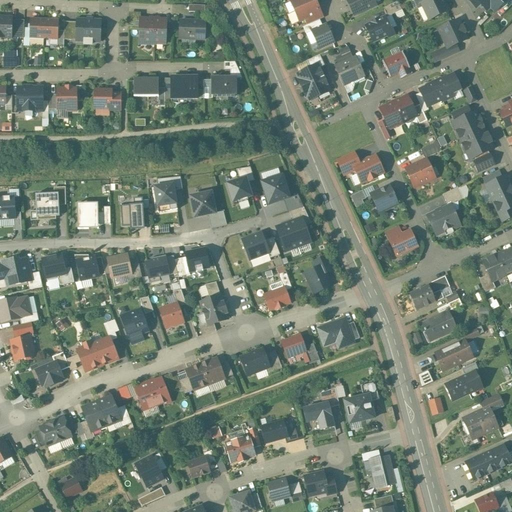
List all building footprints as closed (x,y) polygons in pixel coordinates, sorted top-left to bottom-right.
[(293,0),(290,2),(294,12),(316,3),(314,0),(293,0)] [(346,0),(354,16),(375,6),(372,0),(346,0)] [(412,0),(417,10),(423,7),(422,4),(430,0),(412,0)] [(430,0),(422,4),(423,7),(429,20),(449,11),(445,2),(443,3),(441,0),(430,0)] [(467,0),(475,8),(479,4),(486,11),(490,7),(495,12),(507,0),(467,0)] [(397,2),(383,9),(387,17),(402,11),(397,2)] [(316,3),(294,12),(299,23),(305,20),(312,17),(321,13),(316,3)] [(321,13),(312,17),(314,23),(319,20),(323,19),(321,13)] [(12,18),(0,17),(0,39),(1,40),(3,38),(10,38),(11,38),(11,20),(12,18)] [(312,17),(305,20),(307,26),(314,23),(312,17)] [(384,18),(366,27),(373,43),(387,36),(388,38),(395,35),(392,29),(390,30),(384,18)] [(44,20),(30,19),(30,34),(29,39),(44,40),(44,20)] [(158,19),(149,19),(148,20),(140,20),(140,34),(141,35),(141,44),(155,44),(155,43),(165,44),(166,21),(159,21),(158,19)] [(24,21),(11,20),(11,38),(10,38),(10,42),(17,43),(18,38),(23,39),(24,34),(24,21)] [(58,20),(44,20),(44,40),(57,40),(58,20)] [(100,21),(77,20),(77,23),(76,41),(99,42),(100,21)] [(307,26),(303,28),(306,34),(311,32),(322,27),(319,20),(307,26)] [(205,22),(180,21),(179,39),(182,39),(189,39),(205,40),(205,22)] [(458,21),(439,30),(447,48),(447,49),(455,45),(467,40),(464,33),(462,28),(461,28),(458,21)] [(77,23),(64,22),(63,40),(76,41),(77,23)] [(322,27),(311,32),(319,49),(334,43),(326,25),(322,27)] [(447,48),(438,52),(442,60),(458,53),(455,45),(447,49),(447,48)] [(402,53),(382,62),(390,78),(398,75),(409,69),(402,53)] [(319,56),(307,61),(310,69),(317,66),(318,68),(324,66),(319,56)] [(16,66),(16,58),(8,58),(8,67),(16,66)] [(356,58),(335,67),(343,86),(364,76),(356,58)] [(242,79),(235,62),(224,62),(224,70),(230,70),(230,79),(236,78),(236,79),(242,79)] [(310,69),(297,75),(300,80),(298,81),(306,97),(307,96),(309,101),(329,92),(318,68),(317,66),(310,69)] [(409,69),(398,75),(400,80),(412,75),(409,69)] [(453,75),(434,84),(442,101),(441,101),(442,102),(453,97),(451,94),(460,90),(453,75)] [(228,77),(222,77),(222,79),(212,79),(212,89),(212,96),(236,96),(236,89),(236,79),(236,78),(230,79),(228,79),(228,77)] [(158,79),(134,79),(134,97),(158,97),(158,89),(158,79)] [(197,79),(171,79),(171,91),(171,92),(172,92),(172,99),(172,100),(197,99),(197,98),(197,92),(197,91),(197,79)] [(434,84),(419,91),(427,107),(441,101),(442,101),(434,84)] [(42,88),(17,88),(17,96),(18,112),(42,112),(42,88)] [(76,89),(57,90),(57,95),(57,110),(68,110),(68,112),(76,112),(76,89)] [(477,102),(471,89),(464,92),(470,105),(477,102)] [(111,91),(95,90),(95,95),(90,100),(94,105),(94,109),(110,110),(111,110),(111,94),(111,91)] [(121,94),(111,94),(111,110),(110,110),(110,111),(121,111),(121,94)] [(57,95),(48,95),(48,109),(57,110),(57,95)] [(407,97),(393,103),(402,123),(415,117),(416,117),(412,108),(407,97)] [(393,103),(379,109),(385,121),(389,129),(402,123),(393,103)] [(510,105),(505,107),(507,110),(500,113),(507,127),(511,124),(511,103),(510,104),(510,105)] [(427,121),(419,105),(412,108),(416,117),(415,117),(419,125),(427,121)] [(467,107),(451,114),(455,123),(457,122),(471,115),(467,107)] [(471,115),(457,122),(460,128),(455,130),(466,154),(471,152),(474,158),(474,159),(488,152),(493,150),(490,143),(491,142),(489,142),(486,136),(488,136),(487,135),(486,135),(476,113),(471,115)] [(389,129),(385,121),(378,124),(385,141),(393,137),(389,129)] [(441,146),(448,144),(445,138),(439,140),(441,146)] [(437,143),(420,150),(425,159),(441,152),(437,143)] [(488,152),(474,159),(474,158),(472,159),(478,173),(494,165),(488,152)] [(353,153),(337,160),(344,176),(355,171),(353,167),(358,164),(353,153)] [(358,164),(353,167),(355,171),(361,184),(368,181),(369,181),(376,178),(375,177),(383,174),(375,157),(358,164)] [(418,163),(413,166),(413,167),(406,171),(410,179),(411,179),(414,187),(420,184),(421,185),(428,182),(427,181),(433,178),(429,170),(430,170),(426,161),(419,165),(418,163)] [(236,170),(240,181),(247,179),(248,183),(254,182),(250,168),(236,170)] [(498,171),(482,179),(486,186),(502,179),(498,171)] [(283,174),(260,182),(268,206),(291,198),(283,174)] [(502,179),(486,186),(492,201),(511,191),(505,177),(502,179)] [(240,181),(227,185),(234,204),(253,198),(248,183),(247,179),(240,181)] [(154,189),(157,209),(177,206),(174,186),(154,189)] [(389,187),(371,195),(379,213),(397,205),(389,187)] [(58,195),(58,206),(66,206),(65,188),(53,188),(54,195),(58,195)] [(458,188),(442,195),(448,207),(449,206),(463,200),(458,188)] [(213,191),(186,196),(191,222),(209,219),(219,217),(218,213),(213,191)] [(362,191),(350,197),(356,208),(364,205),(362,201),(366,199),(362,191)] [(511,191),(492,201),(499,215),(511,209),(511,191)] [(54,195),(35,196),(36,212),(30,212),(31,221),(56,220),(56,218),(59,217),(58,206),(58,195),(54,195)] [(13,198),(0,198),(0,221),(14,220),(15,220),(14,214),(13,198)] [(134,205),(121,206),(122,227),(130,227),(130,231),(145,230),(143,198),(133,198),(134,205)] [(98,204),(78,205),(79,230),(98,229),(98,224),(98,213),(98,204)] [(448,207),(427,217),(432,228),(433,228),(437,236),(451,229),(452,230),(460,227),(456,219),(455,219),(449,206),(448,207)] [(103,212),(98,213),(98,224),(109,224),(109,207),(103,208),(103,212)] [(511,209),(499,215),(502,222),(511,217),(511,209)] [(209,219),(211,228),(226,225),(223,212),(218,213),(219,217),(209,219)] [(302,216),(273,227),(284,254),(312,243),(302,216)] [(373,223),(366,225),(368,234),(375,232),(373,223)] [(410,231),(389,241),(396,257),(417,247),(410,231)] [(262,234),(243,241),(250,261),(269,254),(265,242),(262,234)] [(273,239),(265,242),(269,254),(270,259),(279,255),(273,239)] [(511,249),(497,256),(506,276),(511,273),(511,249)] [(202,251),(181,257),(185,274),(207,268),(202,251)] [(65,271),(61,254),(41,259),(46,280),(58,277),(66,276),(65,271)] [(128,256),(107,260),(108,265),(110,275),(111,280),(126,277),(132,275),(129,263),(128,256)] [(497,256),(483,262),(488,275),(492,282),(506,276),(497,256)] [(95,257),(76,262),(80,282),(100,277),(100,276),(96,260),(95,257)] [(166,257),(144,262),(148,280),(170,275),(166,257)] [(326,257),(316,262),(319,269),(322,267),(326,274),(332,271),(326,257)] [(101,258),(96,260),(100,276),(105,275),(103,266),(101,258)] [(14,259),(0,262),(0,290),(33,284),(28,261),(14,264),(14,259)] [(138,261),(129,263),(132,275),(126,277),(128,281),(142,278),(138,261)] [(319,269),(307,274),(311,283),(310,286),(313,295),(331,287),(326,274),(322,267),(319,269)] [(70,270),(65,271),(66,276),(58,277),(60,286),(73,282),(70,270)] [(292,289),(286,272),(278,275),(283,289),(284,289),(285,292),(292,289)] [(488,275),(479,279),(484,293),(495,289),(492,282),(488,275)] [(445,277),(427,285),(427,286),(428,286),(432,295),(440,291),(440,292),(449,288),(445,277)] [(216,283),(205,285),(210,300),(219,297),(221,297),(216,283)] [(427,286),(410,294),(409,294),(416,312),(417,311),(443,299),(440,292),(440,291),(432,295),(428,286),(427,286)] [(283,289),(264,296),(269,311),(276,309),(276,310),(284,307),(283,306),(289,304),(285,292),(284,289),(283,289)] [(186,305),(181,290),(173,292),(177,305),(178,308),(186,305)] [(455,293),(445,297),(448,304),(459,299),(455,293)] [(210,300),(201,303),(208,324),(209,326),(214,325),(227,320),(225,314),(226,313),(223,304),(222,304),(219,297),(210,300)] [(153,312),(148,298),(140,299),(145,314),(153,312)] [(17,300),(0,303),(0,313),(2,324),(21,320),(21,318),(32,316),(28,299),(17,301),(17,300)] [(462,306),(459,299),(448,304),(436,310),(439,316),(447,312),(447,313),(462,306)] [(177,305),(160,310),(166,328),(183,323),(178,308),(177,305)] [(140,311),(121,317),(129,338),(147,331),(140,311)] [(439,316),(436,317),(435,320),(432,321),(429,321),(422,324),(425,330),(424,331),(424,332),(425,332),(427,335),(430,336),(435,334),(438,338),(455,330),(447,313),(447,312),(439,316)] [(63,330),(69,325),(64,318),(58,324),(63,330)] [(345,320),(318,330),(324,347),(338,341),(342,343),(343,348),(354,344),(353,341),(347,325),(345,320)] [(30,323),(13,327),(16,341),(30,337),(30,338),(34,338),(30,323)] [(360,339),(353,323),(347,325),(353,341),(360,339)] [(208,324),(199,327),(202,336),(216,331),(214,325),(209,326),(208,324)] [(476,329),(464,335),(467,341),(479,336),(476,329)] [(430,336),(427,335),(425,332),(424,332),(423,333),(428,344),(439,339),(438,338),(435,334),(430,336)] [(299,336),(282,343),(287,359),(305,352),(304,348),(299,336)] [(16,341),(11,342),(15,361),(24,359),(25,361),(31,359),(31,358),(32,357),(30,348),(32,347),(30,338),(30,337),(16,341)] [(109,338),(92,345),(91,342),(101,366),(104,365),(104,364),(117,359),(109,338)] [(464,341),(435,354),(443,371),(472,358),(464,341)] [(91,342),(83,345),(84,348),(77,351),(79,355),(82,362),(85,371),(97,367),(101,366),(91,342)] [(319,361),(313,345),(304,348),(305,352),(310,365),(319,361)] [(262,351),(241,359),(247,376),(265,369),(269,368),(264,356),(262,351)] [(275,351),(264,356),(269,368),(265,369),(267,375),(282,369),(275,351)] [(63,353),(52,358),(54,363),(56,363),(60,372),(69,368),(66,360),(63,353)] [(79,355),(66,360),(69,368),(70,371),(77,368),(75,364),(82,362),(79,355)] [(216,360),(201,366),(209,385),(223,379),(218,366),(216,360)] [(54,363),(36,371),(40,381),(43,382),(46,389),(61,382),(58,376),(60,372),(56,363),(54,363)] [(228,363),(218,366),(223,379),(233,376),(228,363)] [(475,363),(461,370),(465,377),(445,386),(451,402),(482,388),(474,372),(478,371),(475,363)] [(511,373),(508,365),(500,368),(503,376),(511,373)] [(201,366),(186,371),(189,378),(194,391),(209,385),(201,366)] [(429,371),(418,374),(422,386),(433,382),(429,371)] [(172,379),(170,375),(164,377),(170,392),(174,390),(172,387),(175,387),(172,379)] [(177,377),(172,379),(175,387),(172,387),(174,390),(181,387),(179,381),(177,377)] [(162,378),(151,383),(151,382),(148,383),(157,406),(166,402),(165,399),(169,398),(162,378)] [(189,378),(179,381),(181,387),(184,395),(194,391),(189,378)] [(145,385),(134,389),(137,396),(143,411),(157,406),(148,383),(145,384),(145,385)] [(374,383),(360,386),(363,397),(368,396),(370,403),(379,400),(374,383)] [(133,385),(118,390),(120,394),(125,392),(128,399),(137,396),(134,389),(133,385)] [(322,403),(318,404),(318,406),(328,404),(329,408),(339,406),(335,389),(320,394),(322,403)] [(125,392),(120,394),(123,401),(128,399),(125,392)] [(497,395),(480,403),(484,410),(488,408),(489,410),(501,404),(497,395)] [(363,397),(344,402),(350,424),(374,419),(370,403),(368,396),(363,397)] [(428,401),(433,416),(445,412),(440,397),(428,401)] [(111,398),(97,403),(106,426),(120,421),(115,410),(111,398)] [(97,403),(83,409),(87,421),(91,430),(98,427),(98,429),(106,426),(97,403)] [(318,406),(307,409),(310,422),(318,420),(320,431),(334,427),(335,431),(331,413),(330,413),(329,408),(328,404),(318,406)] [(124,406),(115,410),(120,421),(122,420),(129,417),(124,406)] [(484,410),(463,420),(469,433),(473,431),(476,438),(497,428),(489,410),(488,408),(484,410)] [(147,417),(154,414),(152,409),(145,412),(147,417)] [(74,426),(70,417),(64,420),(71,436),(77,434),(74,426)] [(129,417),(122,420),(123,422),(121,423),(122,427),(131,424),(129,417)] [(64,418),(52,423),(59,443),(71,438),(71,436),(64,420),(64,418)] [(87,421),(80,424),(83,432),(87,441),(94,438),(91,430),(87,421)] [(292,421),(282,423),(287,437),(286,438),(287,443),(298,440),(292,421)] [(52,423),(39,428),(40,429),(47,446),(47,447),(59,443),(52,423)] [(282,423),(262,428),(266,443),(286,438),(287,437),(282,423)] [(80,424),(74,426),(77,434),(83,432),(80,424)] [(210,430),(214,439),(223,436),(219,427),(210,430)] [(256,429),(249,431),(248,428),(242,430),(245,438),(248,437),(252,449),(261,446),(256,429)] [(47,446),(40,429),(34,432),(40,448),(47,446)] [(245,438),(225,444),(226,446),(223,447),(226,455),(228,455),(231,463),(238,461),(239,463),(247,461),(246,458),(254,456),(252,449),(248,437),(245,438)] [(2,439),(0,440),(0,463),(11,457),(2,439)] [(503,446),(490,452),(498,469),(510,463),(503,446)] [(211,451),(203,454),(204,457),(206,462),(214,459),(211,451)] [(378,451),(368,453),(369,461),(380,458),(378,451)] [(490,452),(478,458),(486,475),(498,469),(490,452)] [(151,457),(135,465),(147,487),(158,482),(154,475),(159,473),(152,458),(152,457),(151,457),(151,458),(151,457)] [(204,457),(186,464),(192,480),(210,473),(209,470),(206,462),(204,457)] [(222,457),(216,459),(221,473),(227,471),(222,457)] [(388,457),(380,459),(380,458),(369,461),(376,490),(387,487),(387,486),(394,484),(388,457)] [(478,458),(466,463),(473,480),(486,475),(478,458)] [(214,459),(206,462),(209,470),(217,468),(214,459)] [(323,473),(304,478),(308,496),(326,492),(327,492),(325,480),(323,473)] [(332,478),(325,480),(327,492),(326,492),(327,496),(336,494),(332,478)] [(74,479),(60,486),(67,499),(80,492),(74,479)] [(511,483),(510,479),(499,484),(502,490),(511,485),(511,483)] [(285,480),(267,485),(272,502),(290,497),(285,480)] [(142,506),(166,496),(162,488),(139,498),(142,506)] [(248,493),(230,499),(233,511),(252,511),(254,511),(250,497),(248,493)] [(257,494),(250,497),(254,511),(262,508),(257,494)] [(491,494),(475,501),(479,511),(490,511),(497,509),(498,509),(495,502),(491,494)] [(391,496),(374,500),(376,511),(392,508),(392,509),(394,508),(391,496)] [(505,498),(495,502),(498,509),(497,509),(498,511),(511,511),(505,498)]
